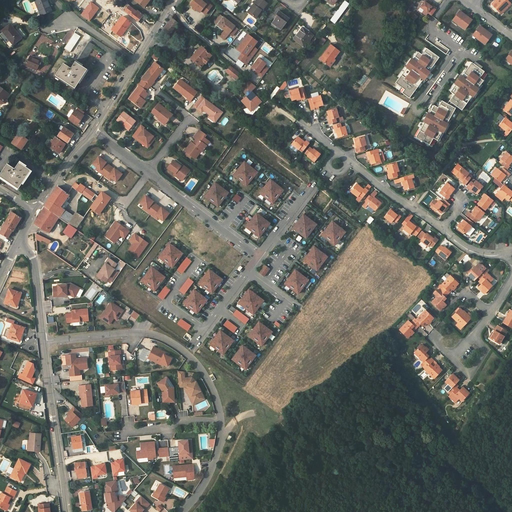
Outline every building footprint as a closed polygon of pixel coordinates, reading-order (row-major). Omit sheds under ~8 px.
[(51,11),(47,0),(37,0),(36,0),(35,1),(41,15),(51,11)] [(200,12),(201,11),(205,14),(212,6),(207,2),(206,4),(203,1),(201,0),(193,0),(190,4),(194,7),(196,9),(200,12)] [(255,5),(249,13),(256,18),(267,3),(262,0),(256,0),(254,4),(255,5)] [(427,0),(425,0),(420,7),(425,10),(423,13),(426,15),(428,12),(431,15),(435,10),(429,5),(431,3),(427,0)] [(498,0),(497,2),(496,1),(492,5),(501,14),(511,4),(507,0),(498,0)] [(344,1),(331,20),(335,23),(349,4),(344,1)] [(90,21),(100,7),(93,2),(82,15),(90,21)] [(129,6),(125,11),(130,15),(138,21),(143,15),(138,11),(137,12),(129,6)] [(277,16),(272,23),(277,27),(281,30),(289,18),(279,11),(276,15),(277,16)] [(459,11),(453,20),(465,29),(472,20),(466,16),(459,11)] [(220,15),(214,22),(217,25),(223,17),(220,15)] [(124,28),(129,21),(124,17),(123,16),(112,30),(121,36),(126,29),(124,28)] [(224,30),(219,36),(224,40),(229,34),(235,26),(223,17),(217,25),(224,30)] [(171,18),(168,23),(174,27),(177,23),(171,18)] [(168,23),(164,29),(171,33),(174,27),(168,23)] [(3,32),(0,34),(0,36),(9,48),(22,38),(10,24),(3,29),(1,31),(3,32)] [(235,26),(229,34),(232,36),(238,29),(235,26)] [(480,26),(473,35),(485,44),(492,35),(486,31),(480,26)] [(302,28),(294,39),(304,47),(313,35),(302,28)] [(164,29),(160,35),(167,39),(171,33),(164,29)] [(259,48),(255,44),(259,39),(249,32),(236,49),(242,53),(238,58),(246,65),(259,48)] [(70,52),(80,36),(75,33),(65,48),(70,52)] [(49,44),(52,40),(41,34),(29,53),(33,56),(43,41),(49,44)] [(89,42),(77,61),(83,64),(95,45),(89,42)] [(331,45),(320,59),(327,65),(332,58),(333,59),(339,51),(331,45)] [(196,55),(192,59),(200,67),(204,63),(205,64),(209,60),(208,59),(211,55),(203,48),(201,49),(199,47),(195,51),(197,53),(196,55)] [(409,98),(423,79),(424,80),(430,72),(429,71),(439,57),(426,48),(422,54),(418,52),(412,59),(411,59),(406,66),(407,67),(395,83),(403,88),(404,89),(402,93),(409,98)] [(37,70),(41,60),(30,56),(26,65),(37,70)] [(268,68),(264,65),(266,63),(258,58),(251,67),(256,71),(258,73),(257,74),(262,77),(268,68)] [(177,61),(174,65),(182,72),(185,67),(177,61)] [(75,88),(87,69),(75,62),(73,65),(71,68),(69,67),(63,63),(55,75),(75,88)] [(155,62),(141,79),(150,86),(154,82),(153,81),(158,75),(163,69),(155,62)] [(450,62),(443,70),(447,73),(453,65),(450,62)] [(483,73),(469,63),(460,77),(457,75),(451,84),(453,86),(448,92),(452,96),(446,104),(441,101),(436,109),(432,106),(428,114),(425,113),(420,122),(423,123),(414,138),(428,146),(431,139),(437,141),(440,134),(444,136),(449,125),(446,124),(455,108),(461,112),(470,98),(473,100),(479,91),(477,89),(482,82),(479,79),(483,73)] [(230,66),(226,72),(242,85),(247,79),(230,66)] [(372,78),(377,70),(373,67),(368,75),(372,78)] [(180,79),(175,87),(182,92),(181,93),(188,98),(187,99),(190,101),(197,92),(180,79)] [(247,79),(242,85),(239,89),(247,95),(255,85),(247,79)] [(139,86),(129,99),(138,106),(143,99),(147,94),(145,92),(149,87),(142,82),(141,81),(138,85),(139,86)] [(278,88),(282,91),(287,84),(283,81),(278,88)] [(6,99),(10,94),(0,87),(0,103),(4,103),(4,102),(7,101),(6,99)] [(291,97),(292,100),(297,99),(300,98),(301,100),(305,98),(304,93),(302,88),(302,87),(289,91),(291,97)] [(241,101),(251,111),(261,101),(252,91),(241,101)] [(329,92),(327,94),(335,100),(336,98),(329,92)] [(426,94),(418,105),(422,107),(429,97),(426,94)] [(201,96),(193,106),(197,109),(205,99),(201,96)] [(312,98),(308,99),(311,110),(315,109),(314,107),(318,106),(323,105),(321,96),(319,96),(312,98)] [(205,99),(197,109),(202,112),(203,110),(210,115),(217,120),(223,112),(205,99)] [(509,102),(503,110),(510,116),(511,113),(511,103),(511,104),(509,102)] [(81,119),(84,115),(83,115),(84,112),(73,104),(71,107),(75,110),(73,113),(71,116),(69,119),(77,125),(80,121),(81,122),(83,120),(81,119)] [(159,104),(152,112),(159,118),(161,116),(167,121),(173,115),(159,104)] [(330,120),(328,120),(329,124),(337,122),(336,118),(339,117),(336,108),(327,111),(328,116),(330,120)] [(51,118),(54,114),(49,110),(46,114),(51,118)] [(123,111),(117,119),(124,124),(123,125),(129,130),(134,124),(136,125),(138,123),(136,121),(123,111)] [(505,117),(499,125),(506,131),(505,132),(508,134),(511,129),(511,123),(508,120),(505,117)] [(337,133),(338,138),(347,135),(344,126),(341,127),(340,123),(333,125),(334,129),(335,129),(337,133)] [(141,125),(132,136),(136,139),(138,137),(147,144),(153,136),(144,129),(145,128),(141,125)] [(71,141),(75,135),(64,127),(58,136),(67,142),(69,140),(71,141)] [(191,142),(185,151),(187,153),(192,156),(194,158),(200,149),(202,150),(203,151),(207,145),(205,144),(208,140),(203,137),(205,134),(199,130),(193,138),(196,139),(197,140),(194,144),(193,143),(191,142)] [(19,133),(12,143),(21,149),(28,139),(19,133)] [(138,137),(136,139),(148,148),(155,138),(153,136),(147,144),(138,137)] [(297,136),(291,144),(292,144),(299,149),(299,150),(299,149),(300,148),(304,150),(309,143),(306,141),(304,142),(300,139),(297,136)] [(364,136),(354,139),(356,144),(357,148),(355,148),(356,152),(357,152),(364,150),(365,150),(364,146),(366,145),(364,136)] [(51,140),(48,145),(59,153),(65,143),(55,137),(52,141),(51,140)] [(299,149),(292,144),(289,147),(296,152),(299,149)] [(310,147),(305,153),(308,155),(307,156),(311,159),(315,162),(321,154),(317,151),(313,148),(312,149),(310,147)] [(200,149),(194,158),(195,159),(202,150),(200,149)] [(374,150),(366,152),(367,156),(369,155),(370,160),(371,164),(385,160),(382,151),(379,152),(378,149),(377,149),(374,150)] [(507,152),(501,159),(504,161),(501,164),(507,169),(510,166),(509,165),(511,161),(511,160),(511,156),(511,155),(507,152)] [(98,157),(93,164),(97,167),(100,169),(98,171),(108,178),(109,176),(112,179),(116,182),(122,174),(114,168),(114,169),(106,163),(106,162),(98,157)] [(173,160),(168,168),(175,173),(174,175),(179,178),(180,176),(184,178),(190,170),(184,166),(183,168),(181,166),(173,160)] [(7,163),(0,173),(0,176),(18,189),(31,170),(19,162),(15,168),(7,163)] [(388,174),(389,179),(398,176),(396,172),(399,171),(396,162),(387,165),(389,170),(390,174),(388,174)] [(244,163),(233,176),(240,181),(246,186),(256,173),(244,163)] [(462,168),(456,175),(460,178),(463,181),(462,182),(465,185),(471,178),(470,178),(467,176),(469,174),(462,168)] [(492,176),(500,182),(503,178),(505,175),(507,176),(509,173),(503,168),(501,171),(500,170),(498,169),(492,176)] [(403,185),(405,190),(414,188),(411,179),(414,178),(413,174),(400,178),(401,182),(402,181),(403,185)] [(270,180),(260,194),(266,198),(273,204),(283,190),(270,180)] [(471,181),(466,187),(469,189),(470,188),(473,191),(477,194),(483,187),(476,181),(474,183),(471,181)] [(442,195),(447,200),(450,196),(449,195),(452,192),(455,188),(453,187),(447,183),(447,182),(441,190),(444,192),(442,195)] [(75,183),(72,187),(83,194),(87,197),(91,191),(80,184),(79,186),(75,183)] [(215,183),(205,197),(218,206),(223,199),(228,193),(215,183)] [(356,184),(350,191),(358,197),(356,199),(359,201),(368,191),(368,190),(365,188),(364,188),(363,189),(360,187),(356,184)] [(503,185),(497,192),(505,198),(505,197),(509,200),(511,195),(511,192),(507,188),(503,185)] [(57,186),(52,194),(58,199),(58,198),(61,200),(60,200),(62,202),(64,200),(64,201),(69,195),(57,186)] [(106,205),(111,198),(106,195),(102,192),(98,196),(95,194),(91,200),(94,202),(90,208),(99,214),(103,208),(105,204),(106,205)] [(51,197),(49,199),(59,207),(62,202),(60,200),(61,200),(58,198),(58,199),(52,194),(51,197)] [(481,202),(478,205),(484,210),(486,207),(487,207),(490,203),(493,200),(486,194),(485,194),(483,198),(480,201),(481,202)] [(370,195),(362,205),(370,196),(370,195)] [(146,196),(140,203),(144,207),(147,209),(146,211),(154,217),(156,215),(159,217),(163,221),(169,213),(161,207),(161,208),(153,202),(153,201),(146,196)] [(370,196),(362,205),(365,208),(368,204),(369,205),(375,210),(381,203),(378,200),(374,197),(373,198),(370,196)] [(49,199),(44,207),(59,217),(69,224),(70,225),(71,223),(60,215),(64,210),(59,207),(49,199)] [(435,202),(432,206),(437,210),(441,213),(444,209),(446,206),(448,207),(450,204),(444,199),(442,202),(439,200),(436,203),(435,202)] [(375,210),(369,205),(367,208),(367,209),(372,213),(373,213),(375,210)] [(474,210),(471,214),(472,215),(470,217),(476,222),(478,219),(479,220),(484,212),(477,206),(474,210)] [(34,224),(39,227),(44,231),(44,230),(48,232),(59,217),(44,207),(34,224)] [(390,209),(384,217),(387,219),(391,223),(394,220),(396,222),(401,216),(398,214),(397,215),(394,212),(390,209)] [(73,217),(64,210),(60,215),(71,223),(70,225),(76,229),(79,224),(84,218),(76,212),(73,217)] [(12,231),(17,225),(21,218),(12,212),(4,226),(0,233),(0,234),(7,238),(12,231)] [(252,220),(246,228),(259,238),(269,224),(256,214),(252,220)] [(303,215),(293,228),(300,234),(306,238),(316,225),(303,215)] [(407,217),(402,223),(405,226),(403,228),(410,234),(411,233),(416,236),(421,229),(417,225),(416,227),(412,224),(409,221),(410,220),(407,217)] [(461,224),(458,227),(459,228),(465,233),(471,226),(471,225),(473,223),(467,218),(465,221),(464,220),(461,224)] [(116,222),(106,236),(115,243),(121,235),(125,238),(130,231),(116,222)] [(327,230),(322,236),(335,246),(345,232),(332,222),(327,230)] [(70,225),(69,224),(63,233),(71,238),(77,229),(76,229),(70,225)] [(36,233),(36,239),(41,242),(41,241),(49,243),(50,240),(36,233)] [(421,239),(420,240),(428,246),(429,244),(433,247),(438,240),(435,237),(434,238),(434,239),(430,236),(426,233),(426,234),(421,239)] [(129,251),(138,258),(149,243),(135,234),(130,240),(134,243),(129,251)] [(169,245),(159,258),(172,268),(177,261),(182,255),(169,245)] [(440,245),(435,251),(438,254),(445,260),(451,252),(447,250),(444,247),(443,248),(440,245)] [(309,255),(304,261),(317,271),(327,257),(315,247),(309,255)] [(109,258),(97,276),(105,282),(114,269),(113,268),(116,264),(109,258)] [(187,258),(178,270),(182,273),(191,261),(187,258)] [(469,273),(468,274),(474,280),(477,277),(479,276),(481,278),(486,273),(488,271),(482,265),(477,264),(472,270),(469,273)] [(264,266),(259,273),(264,276),(269,269),(264,266)] [(151,268),(141,282),(154,291),(160,284),(164,278),(151,268)] [(209,271),(199,284),(212,294),(216,288),(222,281),(209,271)] [(292,276),(285,285),(298,294),(308,281),(295,271),(292,276)] [(481,284),(478,287),(485,294),(492,286),(489,283),(493,279),(486,273),(481,278),(480,280),(482,282),(481,284)] [(450,275),(441,285),(449,292),(452,289),(453,290),(458,283),(451,276),(450,275)] [(189,279),(180,291),(184,294),(193,282),(189,279)] [(53,287),(54,295),(62,295),(67,295),(67,293),(71,293),(76,295),(79,288),(71,284),(66,284),(58,285),(58,286),(53,287)] [(441,284),(438,286),(439,287),(443,291),(447,294),(447,295),(449,292),(441,285),(441,284)] [(95,285),(86,295),(91,299),(99,289),(95,285)] [(165,287),(159,296),(163,299),(169,290),(165,287)] [(243,296),(238,302),(253,313),(263,299),(249,288),(243,296)] [(437,296),(432,302),(440,310),(446,304),(443,301),(446,298),(445,297),(441,293),(437,289),(433,293),(437,296)] [(16,307),(21,294),(9,290),(5,303),(16,307)] [(194,291),(184,304),(196,314),(202,307),(207,300),(194,291)] [(111,302),(100,317),(110,324),(114,318),(116,315),(119,317),(123,310),(111,302)] [(456,312),(452,317),(458,322),(459,321),(464,326),(471,318),(466,313),(466,314),(460,308),(459,309),(456,312)] [(72,313),(66,314),(67,323),(88,320),(87,309),(78,310),(79,313),(72,313)] [(245,323),(248,319),(236,310),(233,314),(245,323)] [(425,310),(416,319),(420,323),(424,326),(427,323),(428,324),(433,318),(425,310)] [(511,310),(510,310),(503,322),(511,328),(511,310)] [(134,311),(131,316),(136,320),(139,315),(134,311)] [(22,333),(24,328),(13,325),(14,322),(7,319),(6,322),(12,325),(10,330),(8,338),(8,340),(11,341),(17,344),(18,344),(19,344),(20,343),(23,333),(22,333)] [(187,330),(190,326),(181,319),(178,323),(187,330)] [(236,327),(227,321),(224,325),(233,331),(236,327)] [(253,327),(248,335),(261,345),(272,331),(259,321),(253,327)] [(408,321),(399,330),(408,338),(414,332),(413,331),(411,329),(414,326),(411,323),(408,321)] [(497,325),(490,338),(499,344),(507,331),(497,325)] [(215,336),(209,344),(223,354),(233,340),(220,330),(215,336)] [(415,351),(414,353),(424,361),(421,364),(423,367),(425,365),(428,362),(430,359),(428,357),(429,356),(425,353),(428,350),(422,344),(421,345),(415,351)] [(238,351),(232,358),(245,368),(256,355),(242,345),(238,351)] [(154,347),(148,358),(162,365),(163,363),(168,366),(171,358),(167,356),(168,354),(162,351),(161,350),(154,347)] [(109,352),(110,370),(121,369),(120,360),(120,356),(121,356),(121,351),(109,352)] [(69,368),(70,376),(80,375),(79,369),(88,369),(86,358),(76,359),(75,354),(66,355),(67,365),(71,365),(73,365),(74,368),(71,368),(69,368)] [(34,371),(33,370),(34,368),(33,364),(28,361),(22,374),(20,373),(18,378),(32,385),(35,378),(32,377),(34,371)] [(428,362),(425,365),(427,367),(425,369),(434,378),(435,378),(442,371),(442,370),(433,362),(433,361),(432,362),(430,364),(428,362)] [(442,371),(435,378),(436,379),(443,372),(442,371)] [(452,374),(445,381),(448,384),(444,388),(450,394),(455,389),(457,387),(455,385),(456,384),(459,380),(452,374)] [(167,377),(158,383),(163,391),(164,391),(164,399),(170,399),(170,402),(174,402),(174,388),(167,377)] [(192,378),(178,379),(179,387),(184,387),(187,386),(194,401),(203,396),(196,382),(193,383),(192,378)] [(118,384),(105,385),(106,395),(119,393),(119,392),(125,391),(124,382),(118,383),(118,384)] [(93,406),(91,384),(79,386),(80,391),(81,391),(81,397),(82,407),(93,406)] [(187,386),(184,387),(193,405),(205,399),(203,396),(194,401),(187,386)] [(450,394),(449,396),(455,402),(459,398),(462,401),(469,393),(463,387),(460,390),(458,391),(455,389),(450,394)] [(24,390),(22,395),(23,396),(21,403),(24,404),(32,406),(33,406),(34,402),(33,401),(35,393),(24,390)] [(131,391),(132,404),(141,403),(141,402),(143,401),(143,400),(148,400),(147,390),(131,391)] [(83,415),(74,407),(70,410),(72,412),(67,417),(65,419),(73,426),(80,419),(79,418),(83,415)] [(30,441),(29,451),(40,451),(41,434),(30,433),(30,441)] [(71,437),(73,449),(82,447),(81,436),(71,437)] [(178,454),(178,460),(193,459),(192,452),(189,452),(188,440),(178,441),(179,447),(179,453),(178,454)] [(136,451),(137,458),(148,457),(148,459),(153,459),(153,457),(156,457),(156,453),(153,453),(153,450),(155,450),(155,449),(155,442),(140,443),(141,451),(136,451)] [(168,448),(159,448),(159,453),(160,456),(169,456),(168,448)] [(23,472),(25,473),(30,464),(19,459),(10,477),(18,481),(23,472)] [(116,472),(124,471),(122,459),(109,461),(112,476),(117,475),(116,472)] [(85,462),(75,463),(77,475),(78,475),(78,478),(87,477),(85,468),(85,462)] [(104,463),(89,466),(91,478),(106,475),(104,463)] [(173,466),(174,477),(187,476),(187,480),(193,479),(194,477),(194,473),(193,474),(193,471),(194,471),(193,464),(173,466)] [(116,487),(115,480),(106,482),(107,488),(105,488),(106,493),(105,493),(107,503),(109,505),(107,507),(112,511),(114,511),(126,498),(123,495),(117,496),(116,491),(114,492),(113,487),(116,487)] [(155,492),(152,496),(163,502),(165,498),(164,497),(166,494),(169,488),(160,484),(155,492)] [(16,491),(7,487),(3,494),(2,493),(0,496),(0,506),(1,507),(0,508),(6,511),(9,505),(7,504),(10,498),(12,499),(16,491)] [(89,491),(80,492),(81,498),(81,501),(82,510),(92,509),(89,491)] [(136,503),(130,510),(132,511),(144,511),(143,511),(142,510),(143,509),(144,510),(150,503),(141,496),(136,502),(136,503)] [(163,507),(171,510),(175,500),(167,497),(163,507)]
